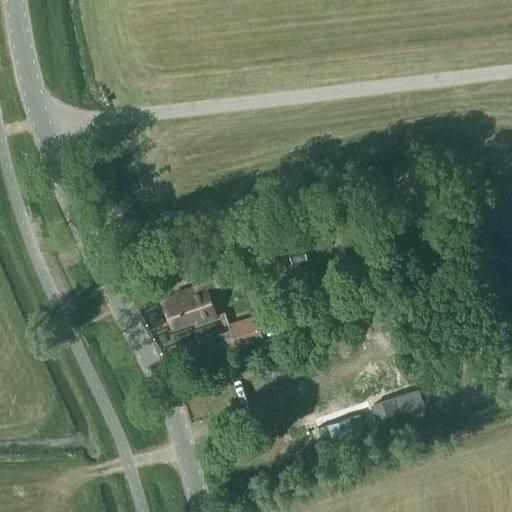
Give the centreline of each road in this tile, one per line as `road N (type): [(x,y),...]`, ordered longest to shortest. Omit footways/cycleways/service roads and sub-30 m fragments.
road 1 (secondary): [(201,511),(169,402),(51,154),(15,0)]
road 2 (track): [(0,132),(511,71)]
road 3 (track): [(85,473),(175,451),(239,413),(322,380)]
